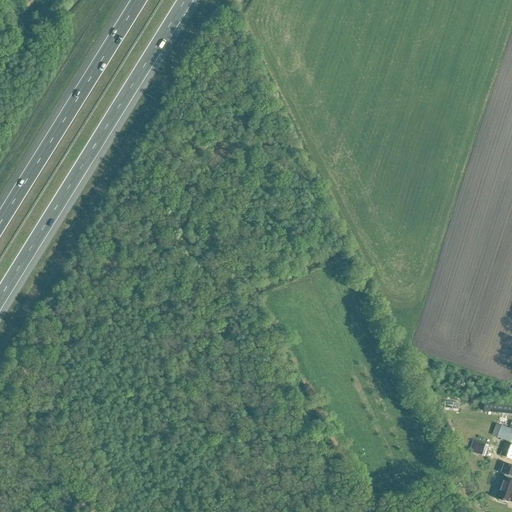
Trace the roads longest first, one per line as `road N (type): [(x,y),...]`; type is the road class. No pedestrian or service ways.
road 1 (motorway): [(0,297),(185,0)]
road 2 (motorway): [(137,0),(0,221)]
